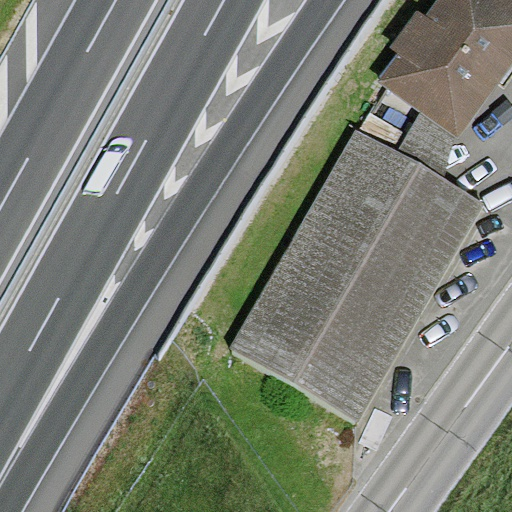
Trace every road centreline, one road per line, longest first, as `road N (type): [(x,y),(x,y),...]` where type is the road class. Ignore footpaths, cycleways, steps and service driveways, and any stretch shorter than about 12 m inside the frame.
road 1 (motorway): [(0,481),(119,317),(326,0)]
road 2 (motorway): [(0,402),(223,0)]
road 3 (motorway): [(114,0),(0,206)]
road 4 (primary): [(511,341),(389,511)]
